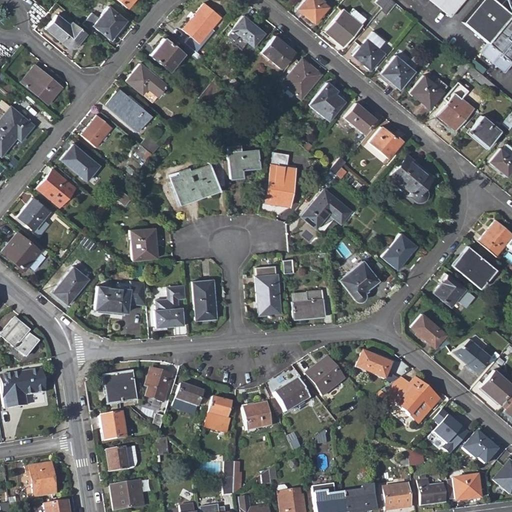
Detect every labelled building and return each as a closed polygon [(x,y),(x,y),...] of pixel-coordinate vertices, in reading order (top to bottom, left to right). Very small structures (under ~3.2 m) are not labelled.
[(318,0),(302,0),(296,9),(312,22),(326,6),(318,0)] [(385,15),(395,3),(390,0),(386,0),(381,8),(379,10),(385,15)] [(428,0),(447,16),(460,0),(428,0)] [(511,4),(506,0),(478,0),(460,23),(485,44),(511,12),(511,11),(511,4)] [(191,21),(182,31),(189,36),(184,42),(194,51),(204,38),(211,29),(209,28),(218,17),(201,3),(192,14),(191,13),(188,16),(189,17),(188,19),(191,21)] [(91,13),(82,24),(88,30),(92,25),(109,39),(124,20),(106,6),(97,18),(91,13)] [(340,9),(322,31),(342,47),(360,25),(340,9)] [(511,11),(511,12),(485,44),(477,53),(502,73),(511,60),(511,11)] [(55,15),(44,28),(65,45),(66,46),(68,46),(69,46),(72,46),(74,45),(76,44),(85,33),(70,22),(68,24),(55,15)] [(241,15),(225,34),(231,40),(237,34),(251,46),(262,33),(241,15)] [(180,28),(182,31),(191,21),(188,19),(180,28)] [(370,31),(351,55),(368,69),(381,53),(376,48),(382,41),(370,31)] [(273,35),(259,52),(279,68),(292,51),(273,35)] [(162,38),(148,55),(167,71),(181,54),(162,38)] [(393,55),(378,73),(397,89),(412,71),(393,55)] [(300,58),(280,82),(299,98),(319,74),(300,58)] [(455,71),(460,76),(464,71),(469,65),(468,64),(463,61),(455,71)] [(124,80),(140,93),(145,87),(156,96),(165,85),(138,63),(124,80)] [(33,65),(19,81),(46,103),(60,87),(33,65)] [(475,79),(479,74),(469,65),(464,71),(475,79)] [(422,75),(408,92),(427,108),(443,89),(435,82),(433,84),(422,75)] [(205,100),(215,99),(213,78),(197,97),(205,100)] [(325,82),(307,104),(326,120),(342,101),(333,93),(335,90),(325,82)] [(140,93),(151,102),(156,96),(145,87),(140,93)] [(117,89),(105,104),(120,116),(122,114),(131,121),(130,123),(138,129),(149,115),(117,89)] [(453,93),(435,114),(454,130),(472,109),(453,93)] [(354,103),(342,117),(361,133),(373,118),(354,103)] [(8,106),(0,115),(0,155),(15,137),(19,140),(32,125),(8,106)] [(511,108),(500,123),(507,129),(511,122),(511,108)] [(95,115),(80,134),(94,146),(110,127),(95,115)] [(480,115),(466,132),(485,147),(498,131),(480,115)] [(380,127),(367,142),(386,157),(400,140),(391,133),(390,134),(380,127)] [(146,134),(138,144),(140,145),(150,154),(158,144),(146,134)] [(71,144),(59,159),(85,180),(97,165),(71,144)] [(135,152),(145,160),(150,154),(140,145),(135,152)] [(225,146),(226,160),(228,174),(228,178),(241,177),(241,169),(257,167),(256,149),(239,150),(238,145),(225,146)] [(511,160),(498,148),(487,161),(505,175),(511,166),(511,160)] [(271,151),(263,202),(286,205),(292,167),(285,166),(287,154),(271,151)] [(213,153),(216,186),(223,185),(222,174),(221,161),(220,152),(213,153)] [(405,154),(386,177),(412,199),(417,201),(422,200),(425,197),(426,194),(424,189),(422,187),(431,176),(405,154)] [(338,157),(329,169),(334,173),(340,167),(344,162),(338,157)] [(216,188),(216,186),(207,164),(187,171),(186,168),(179,170),(189,198),(216,188)] [(345,171),(340,167),(334,173),(335,174),(340,178),(345,171)] [(50,169),(35,188),(57,206),(73,187),(50,169)] [(326,186),(335,174),(334,173),(329,169),(319,180),(326,186)] [(177,202),(189,198),(179,170),(175,171),(176,175),(168,178),(177,202)] [(323,189),(301,216),(314,228),(327,213),(339,222),(348,212),(323,189)] [(124,205),(130,198),(120,190),(115,197),(124,205)] [(30,197),(15,216),(38,235),(47,224),(41,219),(47,212),(30,197)] [(106,208),(101,204),(96,210),(101,214),(106,208)] [(494,220),(476,242),(494,256),(511,234),(494,220)] [(128,230),(130,260),(155,258),(152,228),(128,230)] [(15,232),(0,250),(23,270),(28,265),(38,252),(26,241),(15,232)] [(398,233),(379,256),(395,269),(413,246),(398,233)] [(28,265),(33,269),(47,252),(28,237),(26,241),(38,252),(28,265)] [(477,286),(492,268),(486,263),(466,247),(451,264),(477,286)] [(290,259),(282,260),(282,273),(292,272),(290,259)] [(360,260),(337,279),(353,299),(357,301),(360,299),(362,296),(362,292),(376,280),(360,260)] [(71,266),(50,292),(65,304),(86,278),(71,266)] [(253,276),(256,314),(277,313),(275,273),(274,273),(273,266),(254,268),(254,275),(253,276)] [(439,282),(431,293),(448,307),(462,289),(444,273),(438,280),(439,282)] [(191,281),(194,320),(214,318),(211,280),(191,281)] [(93,309),(110,311),(125,312),(126,303),(145,304),(143,282),(128,281),(128,283),(116,282),(116,287),(96,285),(93,309)] [(176,299),(185,299),(183,285),(168,286),(164,292),(165,300),(154,301),(154,309),(152,309),(154,327),(181,325),(181,323),(187,323),(185,306),(177,307),(176,299)] [(320,290),(305,291),(306,300),(290,301),(292,319),(323,316),(320,290)] [(290,292),(290,301),(306,300),(305,291),(290,292)] [(419,314),(408,327),(433,347),(443,334),(419,314)] [(0,337),(23,356),(35,342),(25,334),(27,332),(11,319),(0,331),(0,337)] [(467,339),(451,350),(465,363),(464,365),(473,373),(487,356),(467,339)] [(359,350),(353,367),(383,378),(389,362),(359,350)] [(303,373),(320,395),(341,379),(324,356),(303,373)] [(145,387),(142,396),(161,402),(170,375),(148,368),(143,386),(145,387)] [(0,394),(2,409),(19,406),(17,396),(23,395),(42,392),(39,369),(0,375),(0,394)] [(492,370),(478,386),(497,403),(511,387),(492,370)] [(103,405),(108,404),(118,403),(133,400),(128,372),(99,377),(103,405)] [(406,385),(397,377),(392,381),(378,391),(375,393),(377,395),(375,397),(376,404),(384,410),(391,402),(412,420),(419,419),(436,399),(411,378),(406,385)] [(271,393),(282,412),(306,397),(295,378),(271,393)] [(177,384),(170,407),(193,415),(199,391),(177,384)] [(505,409),(503,411),(511,418),(511,392),(501,405),(505,409)] [(210,397),(201,427),(224,434),(228,420),(224,419),(229,402),(210,397)] [(239,407),(244,431),(268,425),(263,402),(239,407)] [(448,454),(467,432),(452,419),(450,421),(445,416),(446,415),(440,409),(431,420),(437,425),(430,433),(444,444),(440,448),(448,454)] [(123,438),(119,412),(99,416),(97,416),(101,441),(123,438)] [(154,414),(150,425),(157,431),(162,416),(154,414)] [(312,441),(313,444),(325,442),(324,434),(325,434),(324,429),(311,438),(312,441)] [(474,432),(460,448),(473,459),(475,458),(482,464),(494,450),(474,432)] [(167,454),(164,437),(163,436),(152,438),(154,456),(167,454)] [(122,448),(125,469),(127,468),(129,468),(131,467),(132,465),(134,464),(134,462),(132,446),(122,448)] [(125,469),(122,448),(101,451),(105,472),(125,469)] [(415,465),(413,452),(405,450),(405,451),(407,466),(415,465)] [(400,467),(407,466),(405,451),(398,452),(400,467)] [(223,461),(223,478),(231,478),(232,461),(223,461)] [(511,464),(507,461),(491,480),(507,494),(511,493),(511,464)] [(28,475),(32,496),(54,493),(49,463),(22,467),(24,476),(28,475)] [(260,485),(268,484),(266,469),(254,478),(256,485),(260,485)] [(450,479),(453,501),(478,498),(474,475),(450,479)] [(222,495),(231,495),(231,493),(231,478),(223,478),(219,478),(222,495)] [(416,482),(419,506),(443,502),(440,484),(426,486),(425,480),(416,482)] [(108,486),(112,510),(141,506),(138,481),(108,486)] [(313,511),(343,511),(341,493),(333,494),(332,484),(310,487),(311,494),(313,511)] [(380,487),(383,510),(408,507),(405,484),(380,487)] [(359,491),(341,493),(343,511),(365,511),(373,511),(370,486),(359,487),(359,491)] [(278,511),(302,511),(301,495),(298,495),(297,490),(286,491),(276,492),(278,511)] [(237,498),(238,511),(266,511),(265,506),(247,508),(245,497),(237,498)] [(42,511),(66,511),(65,501),(41,505),(41,506),(42,511)]
